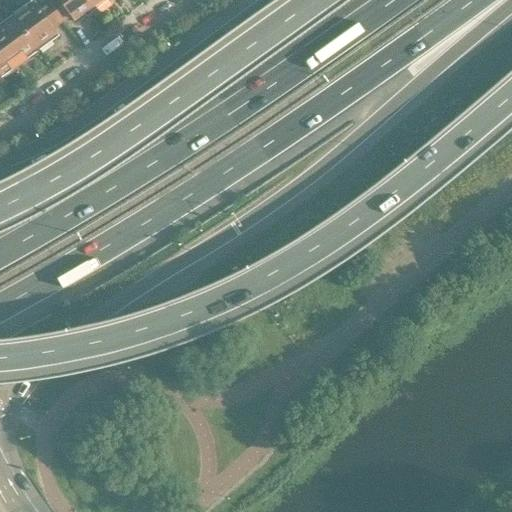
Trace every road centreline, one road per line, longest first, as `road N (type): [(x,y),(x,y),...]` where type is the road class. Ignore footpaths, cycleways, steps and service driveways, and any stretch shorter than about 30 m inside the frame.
road 1 (motorway): [(0,435),(37,370),(101,311),(328,161),(506,0)]
road 2 (motorway): [(0,361),(129,336),(280,272),(408,184),(511,96)]
road 3 (motorway): [(0,304),(260,149),(471,0)]
road 4 (motorway): [(383,0),(247,99),(0,250)]
road 5 (motorway): [(317,0),(136,130),(0,210)]
road 6 (motorway): [(272,0),(94,131),(0,180)]
road 7 (residential): [(0,139),(195,0)]
